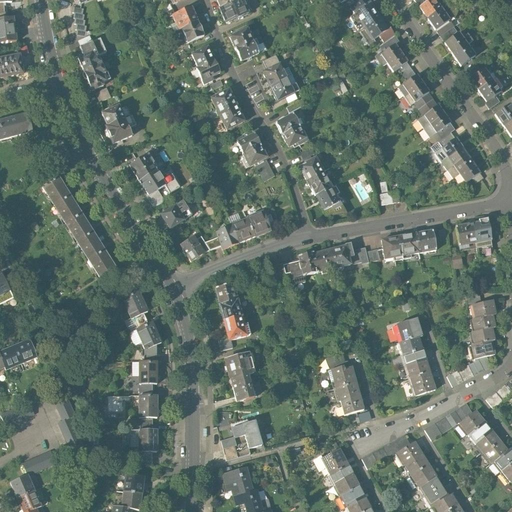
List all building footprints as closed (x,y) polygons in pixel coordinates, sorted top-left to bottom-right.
[(243,0),(236,0),(221,7),(220,8),(226,23),(249,12),(243,0)] [(370,3),(368,0),(354,0),(361,9),(370,3)] [(427,0),(420,6),(427,17),(443,7),(437,0),(427,0)] [(354,13),(366,31),(382,20),(370,3),(361,9),(354,13)] [(89,7),(80,5),(78,11),(80,11),(79,16),(81,17),(80,22),(82,22),(81,27),(84,28),(83,32),(92,35),(93,30),(91,29),(93,24),(90,24),(91,19),(89,18),(91,13),(88,12),(89,7)] [(192,6),(173,15),(180,30),(183,29),(199,21),(192,6)] [(443,7),(427,17),(435,29),(448,20),(450,18),(443,7)] [(1,17),(0,17),(0,41),(18,39),(16,16),(7,17),(1,17)] [(389,28),(388,29),(382,20),(366,31),(372,40),(378,36),(384,45),(395,37),(389,28)] [(448,20),(435,29),(444,42),(458,33),(448,20)] [(206,35),(199,21),(183,29),(189,42),(206,35)] [(230,36),(235,49),(254,41),(248,27),(230,36)] [(452,54),(470,42),(461,30),(458,33),(444,42),(452,54)] [(89,38),(78,43),(81,49),(92,44),(89,38)] [(235,49),(241,62),(260,54),(254,41),(235,49)] [(478,54),(470,42),(452,54),(461,65),(471,58),(478,54)] [(192,52),(198,67),(217,60),(210,44),(192,52)] [(380,54),(387,63),(401,53),(394,44),(380,54)] [(77,56),(85,74),(104,65),(96,47),(77,56)] [(0,78),(24,73),(19,53),(0,57),(0,78)] [(387,63),(393,72),(399,68),(407,61),(401,53),(387,63)] [(478,54),(471,58),(476,64),(483,59),(479,53),(478,54)] [(217,60),(198,67),(204,82),(223,74),(217,60)] [(407,81),(416,76),(407,61),(399,68),(407,81)] [(280,64),(266,71),(273,86),(288,79),(280,64)] [(85,74),(93,92),(112,83),(104,65),(85,74)] [(471,78),(479,89),(494,78),(486,67),(471,78)] [(402,85),(408,93),(422,84),(416,76),(407,81),(402,85)] [(479,89),(487,100),(495,94),(502,89),(494,78),(479,89)] [(288,79),(273,86),(280,102),(295,95),(288,79)] [(408,93),(414,102),(417,100),(428,93),(422,84),(408,93)] [(231,85),(211,94),(220,113),(240,103),(231,85)] [(108,87),(96,93),(101,102),(112,96),(108,87)] [(439,107),(428,93),(417,100),(428,115),(439,107)] [(484,102),(489,109),(500,102),(495,94),(487,100),(484,102)] [(101,110),(108,125),(126,116),(119,102),(101,110)] [(248,121),(240,103),(220,113),(228,130),(248,121)] [(496,114),(505,125),(511,120),(511,104),(511,103),(496,114)] [(428,115),(425,117),(430,125),(444,115),(439,107),(428,115)] [(1,119),(0,118),(0,140),(33,130),(27,111),(1,119)] [(296,113),(276,124),(282,136),(302,125),(296,113)] [(444,115),(430,125),(436,132),(450,123),(444,115)] [(134,134),(126,116),(108,125),(106,126),(106,129),(113,144),(134,134)] [(302,125),(282,136),(289,148),(308,137),(302,125)] [(237,142),(243,154),(262,145),(256,132),(237,142)] [(457,138),(442,148),(448,157),(463,147),(457,138)] [(268,157),(262,145),(243,154),(250,166),(268,157)] [(463,147),(448,157),(454,166),(469,155),(463,147)] [(147,155),(129,166),(138,181),(157,170),(147,155)] [(454,166),(460,174),(475,164),(469,155),(454,166)] [(315,159),(300,167),(308,182),(323,174),(315,159)] [(475,164),(460,174),(466,182),(481,172),(475,164)] [(272,165),(260,170),(264,181),(276,176),(272,165)] [(157,170),(138,181),(148,195),(166,184),(157,170)] [(323,174),(308,182),(316,197),(331,188),(323,174)] [(57,179),(41,189),(53,207),(69,196),(68,195),(57,179)] [(382,192),(389,191),(388,180),(381,181),(382,192)] [(331,188),(316,197),(323,209),(338,201),(331,188)] [(399,192),(381,193),(382,204),(400,202),(399,192)] [(416,192),(404,200),(408,206),(420,198),(416,192)] [(69,196),(53,207),(65,224),(81,214),(80,212),(69,196)] [(176,204),(159,213),(169,230),(186,221),(182,214),(189,210),(184,202),(177,206),(176,204)] [(194,209),(187,214),(190,219),(197,214),(194,209)] [(266,213),(249,219),(255,237),(272,231),(271,227),(267,215),(266,213)] [(81,214),(65,224),(76,242),(92,232),(90,228),(81,214)] [(271,214),(267,215),(271,227),(275,225),(271,214)] [(487,217),(471,220),(475,245),(491,243),(487,217)] [(249,219),(232,225),(239,243),(255,237),(249,219)] [(471,220),(455,222),(459,247),(475,245),(471,220)] [(217,238),(203,243),(208,250),(220,246),(221,249),(239,243),(232,225),(215,232),(217,238)] [(435,229),(417,232),(420,253),(438,250),(435,229)] [(92,232),(76,242),(88,260),(104,249),(102,246),(92,232)] [(417,232),(399,235),(402,256),(420,253),(417,232)] [(208,250),(203,243),(198,234),(180,244),(190,261),(208,250)] [(399,235),(381,238),(382,249),(384,259),(402,256),(399,235)] [(347,246),(331,250),(335,269),(351,266),(351,264),(348,252),(347,246)] [(367,252),(366,248),(348,252),(351,264),(369,261),(367,252)] [(104,249),(88,260),(100,277),(115,267),(114,264),(104,249)] [(380,262),(377,249),(367,252),(369,261),(369,264),(380,262)] [(331,250),(315,253),(319,272),(335,269),(331,250)] [(315,253),(298,256),(299,261),(295,262),(298,272),(301,271),(302,276),(319,272),(315,253)] [(285,274),(298,272),(295,262),(283,264),(285,274)] [(0,273),(0,303),(12,297),(0,273)] [(236,281),(217,287),(223,305),(242,299),(236,281)] [(93,291),(102,308),(115,301),(105,284),(93,291)] [(155,311),(147,289),(129,297),(138,318),(155,311)] [(248,318),(242,299),(223,305),(229,323),(248,318)] [(498,301),(478,305),(480,319),(498,316),(501,315),(498,301)] [(501,328),(498,316),(480,319),(478,320),(480,332),(498,329),(501,328)] [(253,336),(248,318),(229,323),(235,342),(253,336)] [(422,320),(402,325),(408,343),(424,338),(427,337),(422,320)] [(168,339),(158,321),(142,329),(152,347),(163,342),(168,339)] [(500,341),(498,329),(480,332),(476,333),(479,345),(498,341),(500,341)] [(135,345),(144,342),(139,330),(131,332),(135,345)] [(218,342),(222,351),(234,347),(231,337),(218,342)] [(404,344),(408,357),(428,351),(424,338),(408,343),(404,344)] [(15,347),(22,364),(38,358),(31,340),(15,347)] [(501,356),(498,341),(479,345),(477,345),(480,360),(484,359),(493,357),(501,356)] [(163,361),(163,342),(152,347),(149,350),(149,356),(151,356),(151,361),(163,361)] [(22,364),(15,347),(0,352),(0,355),(5,368),(6,371),(22,364)] [(432,364),(428,351),(408,357),(412,370),(432,364)] [(252,352),(231,357),(236,380),(254,375),(257,374),(252,352)] [(495,367),(493,357),(484,359),(453,376),(458,386),(495,367)] [(151,361),(146,361),(146,385),(159,385),(163,385),(163,361),(151,361)] [(412,370),(416,383),(436,377),(432,364),(412,370)] [(347,367),(336,370),(341,388),(361,383),(356,368),(348,370),(347,367)] [(254,375),(236,380),(242,403),(260,398),(254,375)] [(440,390),(436,377),(416,383),(420,396),(440,390)] [(511,381),(491,398),(498,408),(511,396),(511,381)] [(364,397),(361,383),(341,388),(345,402),(364,397)] [(159,385),(146,385),(146,395),(159,395),(159,385)] [(81,415),(68,387),(57,392),(71,420),(76,418),(81,415)] [(159,395),(146,395),(147,419),(159,418),(163,418),(163,395),(159,395)] [(368,410),(364,397),(345,402),(348,416),(368,410)] [(25,403),(0,413),(0,417),(4,427),(30,416),(25,403)] [(478,412),(472,403),(429,429),(436,441),(465,422),(478,412)] [(465,422),(474,432),(489,420),(480,410),(478,412),(465,422)] [(89,445),(76,418),(71,420),(65,423),(78,450),(89,445)] [(159,428),(159,418),(147,419),(147,428),(159,428)] [(261,420),(238,426),(239,430),(240,436),(247,435),(250,448),(259,446),(267,444),(261,420)] [(497,430),(489,420),(474,432),(482,442),(497,430)] [(163,428),(159,428),(147,428),(147,451),(159,451),(163,451),(163,428)] [(482,442),(490,453),(505,441),(497,430),(482,442)] [(404,435),(360,460),(366,470),(396,454),(410,445),(404,435)] [(396,454),(402,465),(425,451),(418,440),(410,445),(396,454)] [(511,451),(511,449),(505,441),(490,453),(498,463),(501,461),(511,451)] [(242,457),(240,445),(228,447),(231,459),(242,457)] [(345,456),(342,448),(321,458),(327,470),(347,459),(345,456)] [(21,464),(26,477),(29,475),(55,464),(50,451),(21,464)] [(159,463),(159,451),(147,451),(147,463),(159,463)] [(432,461),(425,451),(402,465),(409,475),(432,461)] [(511,451),(501,461),(509,471),(511,468),(511,451)] [(351,466),(347,459),(327,470),(333,481),(353,471),(351,466)] [(409,475),(416,486),(438,472),(432,461),(409,475)] [(234,484),(237,495),(255,490),(254,487),(248,466),(223,473),(226,482),(233,480),(234,484)] [(357,478),(353,471),(333,481),(339,493),(359,483),(357,478)] [(445,483),(438,472),(416,486),(422,497),(445,483)] [(134,474),(130,490),(147,495),(151,479),(134,474)] [(10,483),(16,498),(35,491),(29,475),(26,477),(10,483)] [(362,489),(359,483),(339,493),(345,505),(365,495),(362,489)] [(452,493),(445,483),(422,497),(429,507),(433,505),(452,493)] [(130,490),(126,506),(138,509),(143,511),(147,495),(130,490)] [(235,505),(244,503),(245,506),(246,511),(262,511),(262,509),(257,490),(255,490),(237,495),(233,496),(235,505)] [(35,491),(16,498),(21,511),(26,511),(36,508),(41,506),(35,491)] [(433,505),(436,511),(447,511),(459,505),(452,493),(433,505)] [(368,500),(365,495),(345,505),(347,511),(360,511),(371,507),(368,500)]
